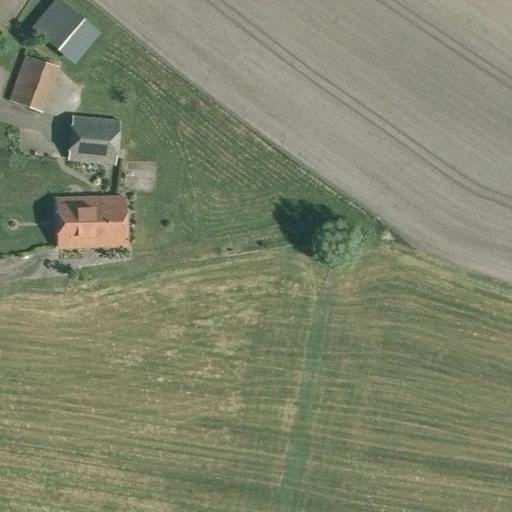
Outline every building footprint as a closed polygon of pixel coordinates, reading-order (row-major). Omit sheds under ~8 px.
[(74,65),(101,33),(61,0),(54,0),(31,28),(74,65)] [(22,102),(55,108),(64,60),(31,53),(22,102)] [(116,163),(120,120),(72,116),(69,159),(116,163)] [(0,136),(17,137),(17,123),(0,122),(0,136)] [(0,153),(17,154),(17,138),(0,138),(0,153)] [(104,198),(106,247),(126,246),(125,197),(104,198)] [(106,247),(104,198),(60,199),(61,248),(106,247)]
